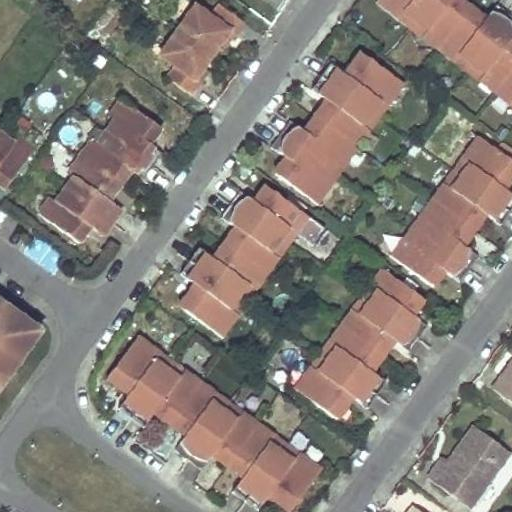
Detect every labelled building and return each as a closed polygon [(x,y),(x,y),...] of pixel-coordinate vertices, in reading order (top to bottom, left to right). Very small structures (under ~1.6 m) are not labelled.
[(404,9),(417,19),(430,0),(380,0),(376,5),(396,21),(404,9)] [(461,0),(430,0),(417,19),(429,28),(421,39),(437,51),(472,8),(461,0)] [(175,31),(159,53),(175,64),(165,77),(192,94),(209,71),(204,67),(221,44),(227,47),(243,24),(217,4),(209,17),(193,7),(175,31)] [(483,17),(472,8),(437,51),(452,63),(461,52),(471,61),(507,15),(494,5),(483,17)] [(404,9),(396,21),(409,31),(417,19),(404,9)] [(485,71),(477,82),(494,95),(511,71),(511,39),(510,38),(511,35),(511,19),(507,15),(471,61),(485,71)] [(417,19),(409,31),(421,39),(429,28),(417,19)] [(461,52),(452,63),(463,71),(471,61),(461,52)] [(358,53),(342,74),(330,67),(321,79),(370,113),(379,101),(392,109),(407,89),(358,53)] [(471,61),(463,71),(477,82),(485,71),(471,61)] [(509,106),(511,101),(511,71),(494,95),(509,106)] [(312,91),(324,100),(312,116),(361,152),(373,136),(360,125),(370,113),(321,79),(312,91)] [(110,121),(122,104),(113,98),(100,115),(110,121)] [(379,101),(370,113),(383,121),(392,109),(379,101)] [(98,235),(117,209),(108,202),(130,172),(139,178),(157,152),(148,146),(159,131),(122,104),(110,121),(94,144),(82,160),(72,174),(69,178),(53,200),(41,217),(78,244),(89,228),(98,235)] [(360,125),(373,136),(383,121),(370,113),(360,125)] [(301,132),(290,123),(281,135),(328,170),(338,157),(350,166),(361,152),(312,116),(301,132)] [(284,158),(272,174),(320,209),(331,193),(319,183),(328,170),(281,135),(272,148),(284,158)] [(11,145),(29,158),(35,149),(18,136),(11,145)] [(0,192),(2,194),(29,158),(11,145),(0,137),(0,192)] [(73,154),(82,160),(94,144),(85,137),(73,154)] [(460,158),(470,166),(461,178),(509,212),(511,207),(511,194),(506,191),(511,182),(511,163),(475,138),(460,158)] [(69,178),(72,174),(82,160),(73,154),(60,171),(69,178)] [(338,157),(328,170),(341,180),(350,166),(338,157)] [(460,158),(451,171),(461,178),(470,166),(460,158)] [(319,183),(331,193),(341,180),(328,170),(319,183)] [(450,192),(461,178),(451,171),(441,185),(450,192)] [(450,192),(441,185),(430,200),(475,233),(487,218),(499,225),(509,212),(461,178),(450,192)] [(253,201),(240,193),(231,206),(280,240),(289,228),(300,236),(311,221),(264,187),(253,201)] [(41,217),(53,200),(44,194),(32,211),(41,217)] [(419,216),(427,222),(419,234),(467,269),(477,257),(464,247),(475,233),(430,200),(419,216)] [(221,219),(234,228),(223,243),(270,277),(280,262),(269,255),(280,240),(231,206),(221,219)] [(419,216),(410,228),(419,234),(427,222),(419,216)] [(289,228),(280,240),(291,248),(300,236),(289,228)] [(408,248),(419,234),(410,228),(399,242),(408,248)] [(457,283),(467,269),(419,234),(408,248),(399,242),(388,257),(435,291),(446,276),(457,283)] [(269,255),(280,262),(291,248),(280,240),(269,255)] [(211,259),(199,251),(189,264),(238,299),(248,286),(258,292),(270,277),(223,243),(211,259)] [(193,285),(177,307),(224,340),(239,318),(230,311),(238,299),(189,264),(181,276),(193,285)] [(369,284),(379,292),(370,304),(416,339),(427,326),(415,317),(426,303),(379,270),(369,284)] [(370,304),(379,292),(369,284),(360,296),(370,304)] [(238,299),(248,305),(258,292),(248,286),(238,299)] [(360,318),(370,304),(360,296),(350,310),(360,318)] [(230,311),(239,318),(248,305),(238,299),(230,311)] [(0,385),(9,372),(0,365),(0,356),(13,340),(26,350),(40,330),(0,300),(0,385)] [(360,318),(350,310),(339,326),(383,359),(396,344),(407,352),(416,339),(370,304),(360,318)] [(327,341),(337,349),(327,364),(376,398),(386,384),(372,374),(383,359),(339,326),(327,341)] [(140,336),(105,382),(128,398),(119,410),(132,419),(168,370),(154,360),(160,351),(140,336)] [(0,356),(0,365),(9,372),(14,374),(29,353),(26,350),(13,340),(0,356)] [(327,364),(337,349),(327,341),(317,356),(327,364)] [(154,360),(168,370),(174,361),(160,351),(154,360)] [(318,376),(327,364),(317,356),(308,368),(318,376)] [(511,356),(488,389),(511,406),(511,356)] [(187,371),(174,361),(168,370),(181,380),(187,371)] [(308,368),(293,389),(340,422),(355,402),(366,410),(376,398),(327,364),(318,376),(308,368)] [(181,380),(168,370),(132,419),(145,427),(153,416),(170,428),(203,383),(187,371),(181,380)] [(211,402),(217,394),(203,383),(170,428),(184,437),(174,449),(189,460),(224,411),(211,402)] [(211,402),(224,411),(229,403),(217,394),(211,402)] [(224,411),(237,420),(243,413),(229,403),(224,411)] [(243,413),(237,420),(224,411),(189,460),(201,468),(211,456),(226,468),(258,425),(243,413)] [(268,444),(273,436),(258,425),(226,468),(244,480),(234,492),(247,502),(281,454),(268,444)] [(440,471),(431,483),(468,511),(475,511),(511,461),(511,460),(476,434),(447,475),(440,471)] [(268,444),(281,454),(286,446),(273,436),(268,444)] [(281,454),(293,465),(299,456),(286,446),(281,454)] [(299,456),(293,465),(281,454),(247,502),(260,511),(268,499),(285,511),(288,511),(317,469),(299,456)]
